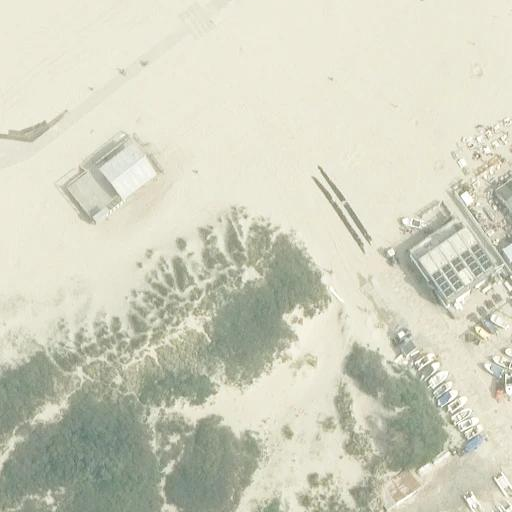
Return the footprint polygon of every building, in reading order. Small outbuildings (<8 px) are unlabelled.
[(106,184),(120,202),(149,179),(135,161),(106,184)] [(511,182),(495,195),(511,219),(511,182)] [(493,277),(456,224),(409,258),(446,311),(493,277)] [(417,366),(418,348),(390,348),(390,366),(417,366)] [(406,468),(373,489),(374,491),(386,510),(418,488),(407,471),(406,468)]
